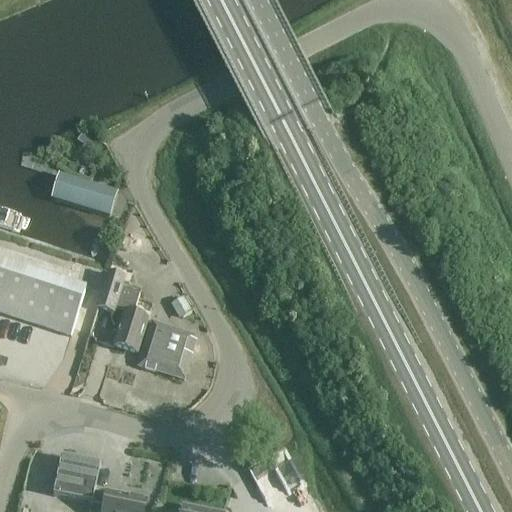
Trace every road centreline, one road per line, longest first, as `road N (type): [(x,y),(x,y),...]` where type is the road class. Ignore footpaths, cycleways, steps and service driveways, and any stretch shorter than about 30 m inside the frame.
road 1 (unclassified): [(511,162),(458,43),(420,9),(371,13),(212,92),(162,120),(128,155),(144,201),(225,344),(230,399),(196,428),(164,435),(31,404)]
road 2 (primary): [(477,511),(220,0)]
road 3 (unclassified): [(511,473),(256,0)]
